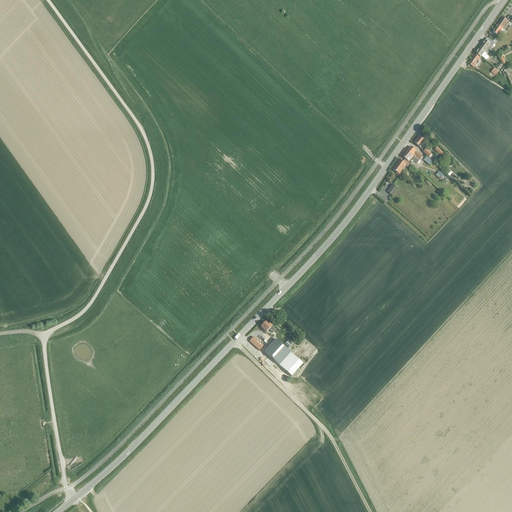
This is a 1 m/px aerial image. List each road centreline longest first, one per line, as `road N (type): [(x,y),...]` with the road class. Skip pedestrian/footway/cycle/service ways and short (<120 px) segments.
road 1 (secondary): [(73,498),(145,434),(349,218),(503,0)]
road 2 (unclassified): [(43,336),(94,297),(142,213),(152,173),(143,133),(47,0)]
road 3 (track): [(370,511),(330,437),(243,351)]
road 4 (unclassified): [(73,498),(43,336)]
